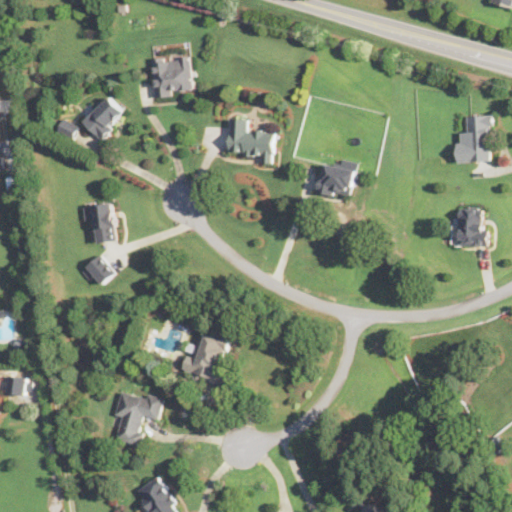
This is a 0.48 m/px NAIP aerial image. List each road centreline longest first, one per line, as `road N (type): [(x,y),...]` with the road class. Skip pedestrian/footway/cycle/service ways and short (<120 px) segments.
road 1 (residential): [(511,284),(447,311),(357,318),(247,264),(193,216),(182,194)]
road 2 (tertiary): [(511,62),(295,0)]
road 3 (residential): [(357,318),(344,366),(318,407),(299,425),(243,448)]
